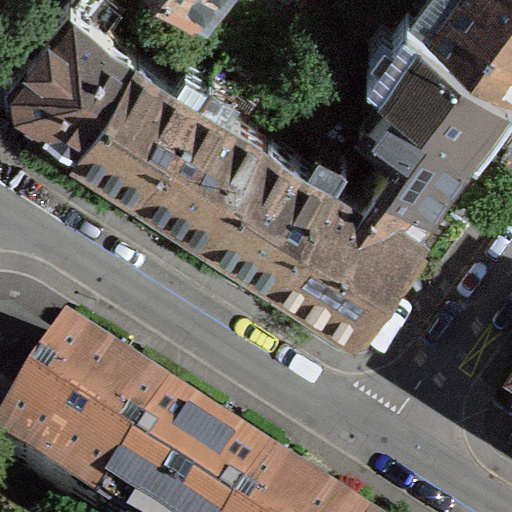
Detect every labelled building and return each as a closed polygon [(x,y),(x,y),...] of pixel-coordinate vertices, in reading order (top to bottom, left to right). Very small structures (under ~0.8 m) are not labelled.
[(148,22),(162,0),(67,0),(51,21),(49,19),(37,34),(27,47),(29,49),(10,73),(14,96),(75,135),(133,45),(106,25),(123,3),(148,22)] [(192,0),(207,9),(213,0),(192,0)] [(511,86),(511,85),(511,7),(502,0),(447,0),(428,26),(511,86)] [(483,134),(511,94),(511,87),(511,86),(428,26),(406,10),(367,63),(390,79),(473,139),(478,142),(483,134)] [(137,49),(133,45),(75,135),(87,143),(140,176),(197,86),(139,47),(137,49)] [(378,167),(427,203),(435,191),(473,139),(390,79),(380,93),(377,91),(370,92),(364,100),(365,107),(368,109),(367,111),(369,113),(362,123),(393,146),(378,167)] [(268,130),(197,86),(140,176),(159,189),(209,221),(268,130)] [(274,262),(332,171),(268,130),(209,221),(223,229),(274,262)] [(420,220),(416,217),(427,203),(378,167),(376,166),(359,188),(332,171),(274,262),(354,313),(356,310),(362,314),(386,282),(379,277),(387,266),(395,256),(401,261),(424,229),(418,224),(420,220)] [(0,371),(34,393),(66,343),(10,307),(0,307),(0,371)] [(0,446),(0,449),(97,511),(99,511),(167,407),(75,349),(66,343),(34,393),(0,446)] [(241,511),(267,472),(188,421),(167,407),(99,511),(241,511)] [(330,511),(290,486),(267,472),(241,511),(330,511)]
